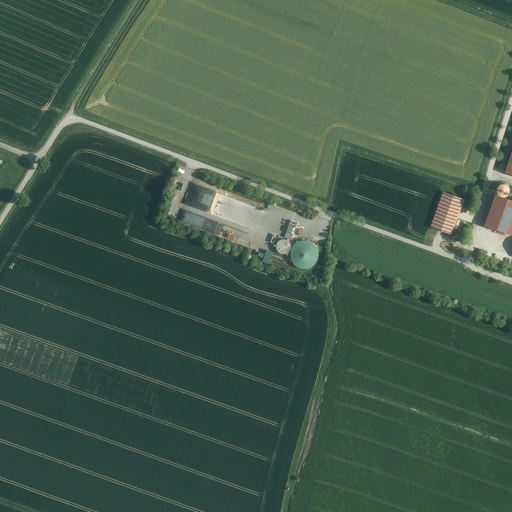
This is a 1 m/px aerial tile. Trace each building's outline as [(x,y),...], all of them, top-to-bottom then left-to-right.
[(495,192),(505,196),(510,185),(499,181),(495,192)] [(195,207),(201,185),(193,183),(188,204),(195,207)] [(454,233),(466,199),(444,191),(432,225),(454,233)] [(511,226),(511,209),(494,203),(486,224),(510,232),(511,226)] [(290,219),(288,225),(295,227),(297,221),(290,219)] [(289,252),(289,239),(276,239),(276,252),(289,252)] [(304,241),(300,242),(296,246),(293,251),(292,256),(293,259),(295,263),(299,268),(304,270),(308,270),(313,269),(318,266),(321,262),(322,258),(322,253),(321,248),(318,244),(314,242),(309,240),(304,241)] [(480,240),(477,248),(507,258),(508,254),(511,255),(511,244),(511,245),(501,242),(500,246),(497,245),(484,241),(483,241),(480,240)] [(274,252),(268,250),(264,261),(270,263),(274,252)]
